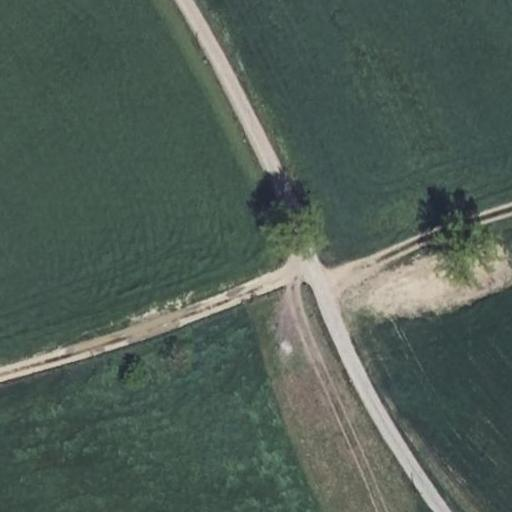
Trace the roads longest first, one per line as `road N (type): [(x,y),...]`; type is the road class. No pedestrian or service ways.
road 1 (unclassified): [(185,0),(232,82),(357,372),(442,511)]
road 2 (track): [(309,260),(203,314),(0,376)]
